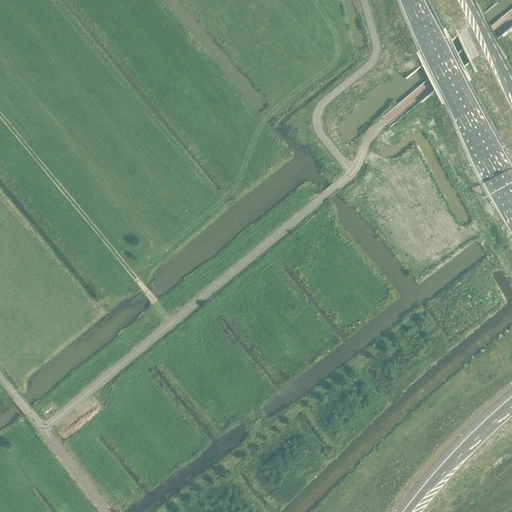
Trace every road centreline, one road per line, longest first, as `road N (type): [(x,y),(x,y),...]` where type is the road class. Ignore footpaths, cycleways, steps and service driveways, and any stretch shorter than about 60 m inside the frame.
road 1 (track): [(171,322),(0,113)]
road 2 (primary): [(405,0),(511,203)]
road 3 (motorway): [(511,406),(409,511)]
